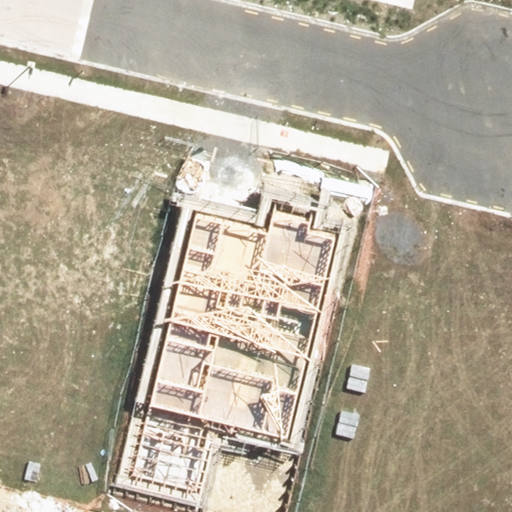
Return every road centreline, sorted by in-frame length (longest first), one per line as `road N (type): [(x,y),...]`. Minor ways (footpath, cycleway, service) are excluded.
road 1 (residential): [(40,0),(381,82)]
road 2 (unknown): [(381,82),(511,108)]
